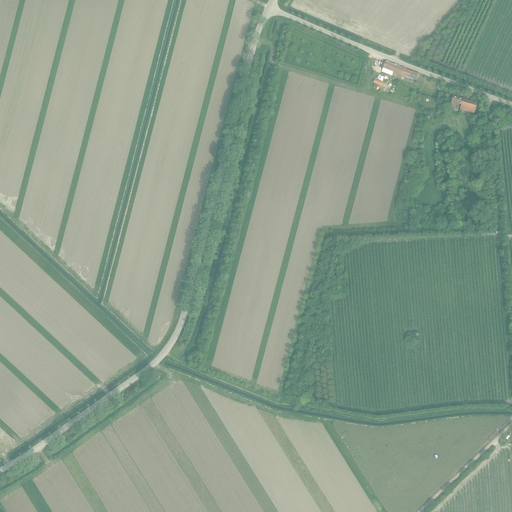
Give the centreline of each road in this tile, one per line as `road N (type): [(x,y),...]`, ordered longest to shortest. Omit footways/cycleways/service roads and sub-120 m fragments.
road 1 (tertiary): [(0,469),(166,349),(185,308),(268,7)]
road 2 (unclassified): [(511,104),(268,7)]
road 3 (track): [(496,228),(490,96)]
road 4 (track): [(419,511),(511,423)]
